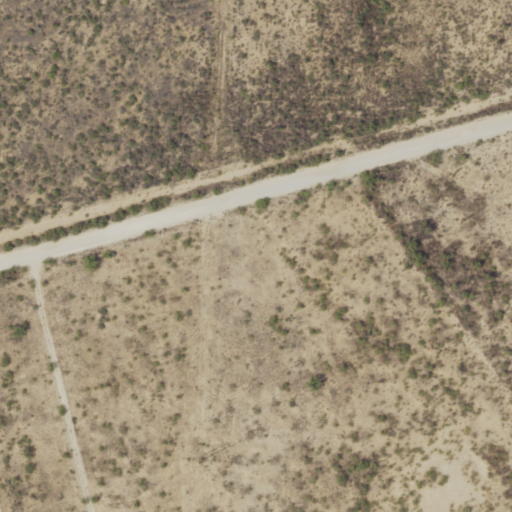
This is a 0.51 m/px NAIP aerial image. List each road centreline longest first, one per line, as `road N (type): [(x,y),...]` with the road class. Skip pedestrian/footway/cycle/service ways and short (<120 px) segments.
road 1 (track): [(38,259),(39,301),(92,511),(484,431),(448,373),(343,311),(272,244),(244,201)]
road 2 (residential): [(0,269),(511,125)]
